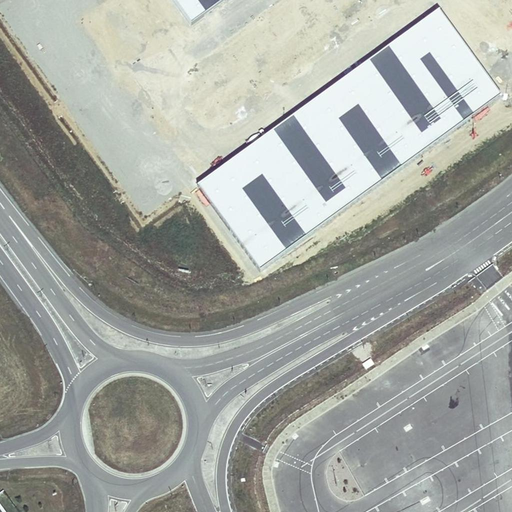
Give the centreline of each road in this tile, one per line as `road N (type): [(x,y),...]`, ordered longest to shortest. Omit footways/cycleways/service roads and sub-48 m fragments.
road 1 (secondary): [(460,239),(235,333),(161,339),(75,293),(0,207)]
road 2 (tertiary): [(227,511),(221,478),(235,424),(264,394),(445,278),(466,251)]
road 3 (secondary): [(121,360),(87,338),(0,214)]
road 4 (secondary): [(0,260),(44,322),(77,393)]
road 5 (secondary): [(188,456),(197,432),(188,390),(152,362),(121,360)]
